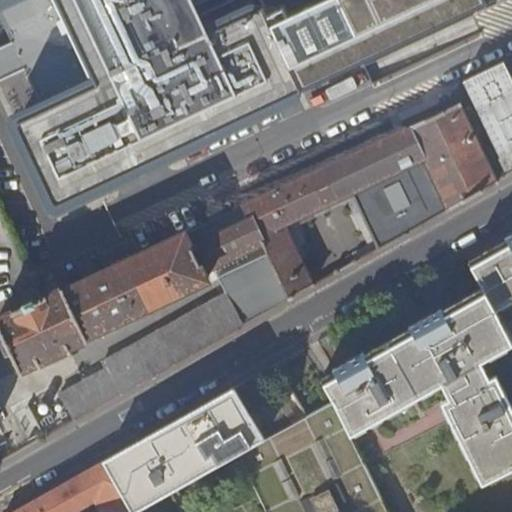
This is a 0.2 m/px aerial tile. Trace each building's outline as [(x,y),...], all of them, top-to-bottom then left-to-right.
[(294,93),(302,90),(267,16),(262,5),(213,27),(199,0),(60,0),(76,33),(98,81),(43,107),(21,118),(11,123),(9,125),(9,127),(20,151),(23,152),(25,152),(29,150),(31,155),(24,159),(32,175),(38,171),(41,176),(36,178),(35,180),(35,183),(46,205),(49,207),(51,206),(94,187),(171,150),(178,147),(259,110),(294,93)] [(199,0),(213,27),(262,5),(259,0),(199,0)] [(325,0),(325,1),(288,18),(284,8),(267,16),(302,90),(312,85),(319,82),(490,0),(325,0)] [(511,147),(511,101),(493,64),(453,83),(490,158),(511,147)] [(239,204),(260,245),(288,299),(313,286),(297,255),(281,224),(291,220),(348,193),(378,249),(494,184),(451,105),(239,204)] [(260,245),(239,204),(73,284),(46,297),(45,296),(43,297),(28,304),(18,309),(14,311),(15,313),(0,319),(0,329),(20,371),(38,362),(39,363),(70,348),(69,347),(87,338),(207,280),(203,271),(260,245)] [(495,310),(511,300),(511,237),(473,260),(470,261),(484,288),(495,310)] [(511,342),(495,310),(484,288),(432,317),(377,348),(337,370),(322,379),(334,401),(350,434),(440,384),(448,399),(441,403),(483,484),(511,468),(511,407),(495,375),(489,378),(481,362),(511,344),(511,342)] [(55,387),(73,420),(245,325),(228,293),(55,387)] [(511,300),(495,310),(511,342),(511,300)] [(138,511),(239,455),(263,441),(234,390),(159,431),(104,461),(132,511),(138,511)] [(389,511),(350,434),(334,401),(306,417),(287,428),(263,441),(239,455),(267,511),(389,511)] [(132,511),(104,461),(47,493),(13,511),(132,511)]
